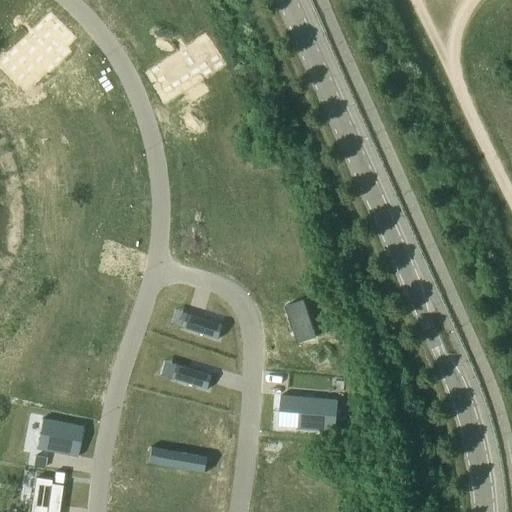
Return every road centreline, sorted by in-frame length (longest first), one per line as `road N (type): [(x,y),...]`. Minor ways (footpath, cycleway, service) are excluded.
road 1 (tertiary): [(484,511),(477,447),(453,372),(287,0)]
road 2 (residential): [(157,265),(213,283),(244,305),(258,347),(236,511)]
road 3 (residential): [(157,265),(164,144),(120,26),(91,0)]
road 4 (residential): [(99,511),(157,265)]
road 5 (track): [(511,200),(455,88)]
